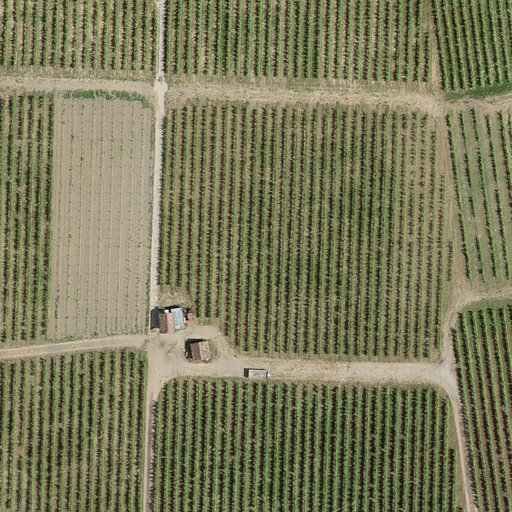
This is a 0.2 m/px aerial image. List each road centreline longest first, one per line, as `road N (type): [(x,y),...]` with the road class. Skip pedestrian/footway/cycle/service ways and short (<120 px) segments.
road 1 (track): [(0,78),(400,98)]
road 2 (track): [(153,344),(162,0)]
road 3 (track): [(152,368),(448,375)]
road 4 (track): [(149,511),(153,344)]
road 5 (track): [(0,354),(153,344)]
road 6 (track): [(472,511),(448,375)]
